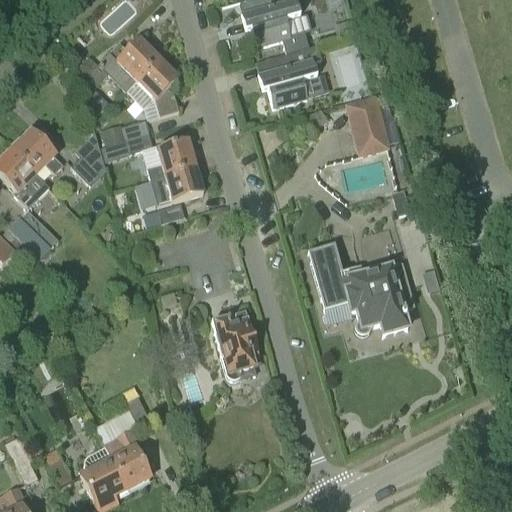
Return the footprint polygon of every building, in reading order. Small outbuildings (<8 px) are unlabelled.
[(292,0),(266,0),(243,7),(247,20),(246,20),(255,54),(281,47),(285,61),(308,54),(303,39),(310,37),(305,21),(299,23),(295,6),(294,6),(292,0)] [(134,90),(158,66),(139,47),(117,69),(109,60),(97,72),(79,90),(82,92),(81,94),(85,107),(89,125),(110,112),(92,95),(107,81),(125,99),(134,90)] [(285,61),(264,66),(267,79),(262,80),(272,114),(307,105),(302,87),(317,83),(312,68),(321,65),(317,51),(308,54),(285,61)] [(134,90),(153,108),(158,124),(178,118),(174,102),(167,96),(177,85),(158,66),(134,90)] [(374,105),(368,107),(347,112),(359,162),(386,155),(374,105)] [(121,134),(125,147),(147,141),(143,128),(121,134)] [(104,153),(124,148),(125,147),(121,134),(120,131),(100,137),(101,141),(104,153)] [(53,162),(30,138),(11,157),(34,181),(35,181),(44,171),(54,180),(62,172),(52,163),(53,162)] [(125,147),(124,148),(128,161),(143,156),(151,154),(147,141),(125,147)] [(149,186),(195,173),(187,147),(156,156),(155,153),(151,154),(143,156),(149,176),(147,177),(149,186)] [(34,181),(11,157),(0,167),(0,183),(17,201),(14,204),(26,216),(27,216),(48,195),(35,181),(34,181)] [(80,163),(70,173),(90,193),(100,183),(80,163)] [(156,212),(202,200),(195,173),(149,186),(156,212)] [(401,199),(398,200),(392,201),(398,222),(407,219),(401,199)] [(160,230),(183,223),(180,210),(157,217),(160,230)] [(22,251),(37,267),(58,247),(28,217),(27,216),(26,216),(6,236),(22,251)] [(0,271),(1,272),(13,259),(0,245),(0,271)] [(313,288),(315,288),(327,332),(357,324),(357,325),(355,329),(354,331),(354,332),(354,333),(354,335),(355,336),(355,337),(356,339),(358,340),(359,340),(360,341),(362,341),(363,341),(364,341),(365,340),(367,340),(368,339),(369,337),(371,333),(404,324),(398,305),(408,302),(399,272),(362,282),(359,274),(340,279),(336,264),(310,271),(312,277),(311,278),(310,279),(310,280),(310,281),(309,282),(310,283),(310,284),(311,285),(312,287),(313,288)] [(440,295),(435,278),(434,275),(424,278),(423,278),(429,298),(430,298),(440,295)] [(82,318),(93,334),(127,310),(122,304),(98,321),(91,312),(82,318)] [(209,329),(225,382),(227,385),(230,387),(234,388),(255,382),(251,369),(259,367),(247,324),(246,324),(244,318),(233,321),(235,327),(227,329),(226,325),(209,329)] [(167,366),(173,356),(171,350),(157,354),(161,368),(167,366)] [(123,408),(127,417),(136,435),(150,428),(136,401),(123,408)] [(104,454),(126,497),(149,485),(141,470),(146,468),(130,438),(136,435),(127,417),(94,433),(103,451),(104,453),(104,454)] [(31,436),(16,444),(26,462),(41,455),(31,436)] [(26,462),(16,444),(3,450),(24,492),(37,485),(26,462)] [(83,471),(86,478),(78,482),(93,511),(114,511),(116,511),(112,504),(126,497),(104,454),(88,462),(84,466),(83,471)] [(48,470),(58,492),(70,486),(61,465),(48,470)] [(0,511),(23,511),(16,496),(2,503),(0,503),(0,511)]
